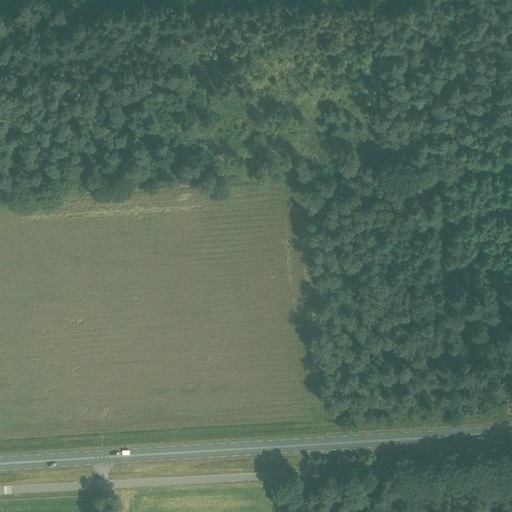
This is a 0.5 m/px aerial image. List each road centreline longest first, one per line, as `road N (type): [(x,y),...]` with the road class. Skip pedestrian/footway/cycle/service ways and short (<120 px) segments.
road 1 (primary): [(103,456),(511,432)]
road 2 (unclassified): [(105,487),(511,463)]
